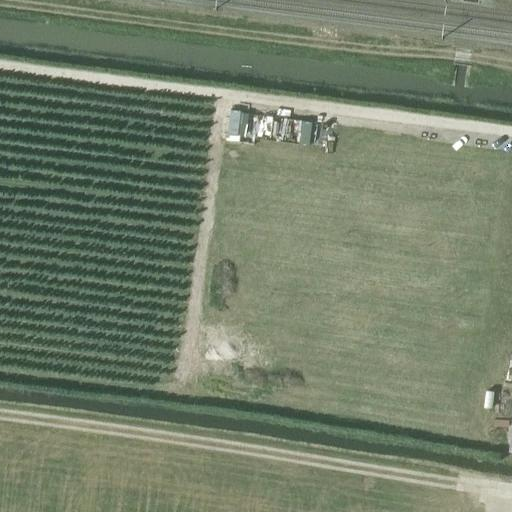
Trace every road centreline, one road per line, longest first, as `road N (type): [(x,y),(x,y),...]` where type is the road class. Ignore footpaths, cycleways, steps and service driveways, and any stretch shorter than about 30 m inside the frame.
road 1 (track): [(511,492),(0,423)]
road 2 (track): [(511,133),(0,66)]
